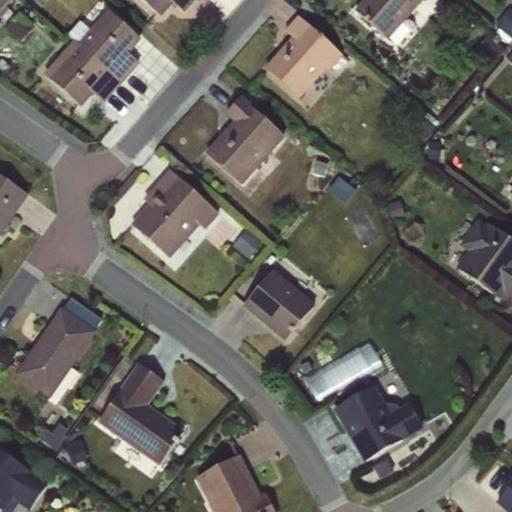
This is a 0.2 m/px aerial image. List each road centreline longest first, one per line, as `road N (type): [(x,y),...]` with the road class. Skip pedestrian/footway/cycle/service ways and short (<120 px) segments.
road 1 (residential): [(78,232),(245,381),(347,511)]
road 2 (residential): [(84,181),(259,0)]
road 3 (residential): [(378,511),(405,510),(447,472),(511,384)]
